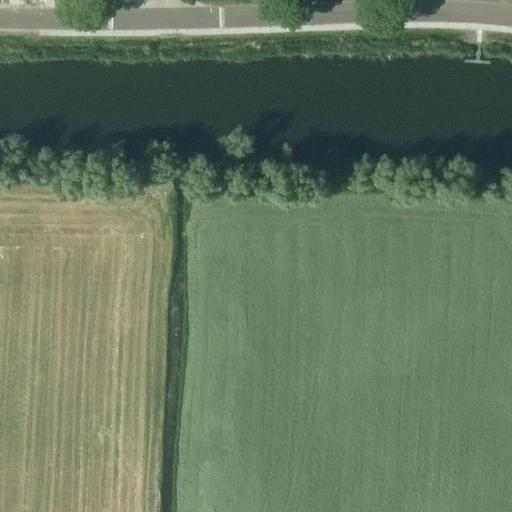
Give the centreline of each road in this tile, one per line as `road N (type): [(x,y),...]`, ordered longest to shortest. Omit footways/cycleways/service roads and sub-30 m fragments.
road 1 (tertiary): [(511,19),(384,10),(168,19)]
road 2 (tertiary): [(0,17),(168,19)]
